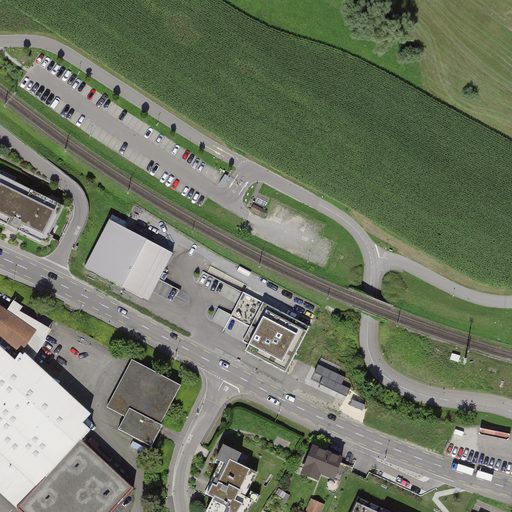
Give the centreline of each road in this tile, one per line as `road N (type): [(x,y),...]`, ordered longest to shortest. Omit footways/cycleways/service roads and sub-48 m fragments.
road 1 (primary): [(228,371),(352,432),(511,489)]
road 2 (residential): [(511,412),(426,395),(382,374),(368,351),(371,258)]
road 3 (primary): [(48,278),(228,371)]
road 4 (residential): [(0,130),(78,195),(79,220),(48,278)]
road 5 (unclassified): [(371,258),(351,225),(325,207),(252,169),(243,177)]
road 6 (residential): [(228,371),(185,454),(181,511)]
road 7 (unclassified): [(371,258),(406,263),(464,294),(511,302)]
